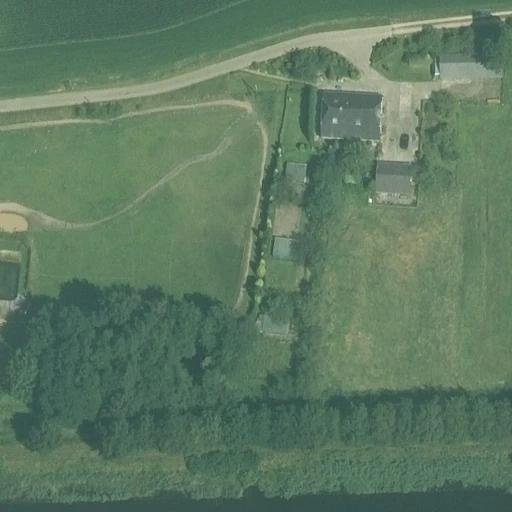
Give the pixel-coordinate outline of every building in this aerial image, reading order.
[(433,80),(501,81),(502,57),(438,57),(438,61),(433,62),(433,80)] [(321,140),(379,143),(382,99),(324,96),(321,140)] [(286,183),(305,185),(307,167),(288,165),(286,183)] [(374,196),(408,198),(410,168),(375,166),(374,196)] [(273,257),(297,261),(300,243),(275,240),(273,257)] [(257,333),(287,337),(289,319),(265,316),(265,318),(260,318),(259,321),(258,321),(257,333)]
